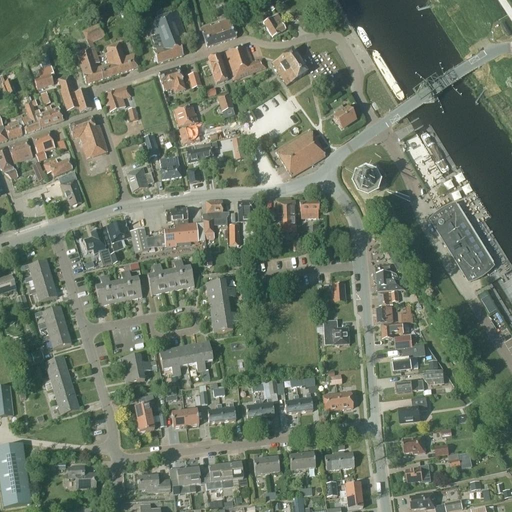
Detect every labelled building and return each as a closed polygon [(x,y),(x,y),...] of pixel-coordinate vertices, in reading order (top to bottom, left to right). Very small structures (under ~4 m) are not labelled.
[(277,10),(273,4),(268,7),(271,13),(277,10)] [(186,42),(177,13),(150,23),(154,37),(151,39),(154,46),(152,48),(153,50),(155,51),(155,52),(153,53),(157,66),(182,57),(179,44),(186,42)] [(283,24),(277,15),(262,24),(272,39),(285,31),(281,25),(283,24)] [(236,39),(229,19),(218,23),(218,25),(211,28),(210,26),(200,29),(206,49),(236,39)] [(102,81),(98,69),(96,69),(95,65),(99,64),(92,44),(105,38),(100,26),(82,34),(88,45),(90,51),(76,56),(85,86),(102,81)] [(108,65),(98,69),(102,81),(138,69),(134,56),(123,59),(118,45),(107,49),(107,50),(106,50),(107,55),(105,55),(108,65)] [(252,62),(246,46),(223,54),(232,82),(265,69),(261,59),(252,62)] [(306,74),(291,51),(276,61),(270,64),(285,88),(306,74)] [(225,75),(218,56),(207,59),(216,85),(227,81),(225,75)] [(49,63),(48,63),(47,58),(39,61),(42,71),(37,73),(39,79),(33,80),(37,91),(53,86),(50,77),(53,76),(49,63)] [(184,92),(178,69),(157,75),(161,88),(163,93),(172,90),(174,95),(184,92)] [(201,87),(197,74),(187,77),(191,90),(201,87)] [(70,84),(68,78),(57,82),(59,87),(58,88),(67,113),(78,110),(80,114),(91,110),(85,91),(74,94),(74,93),(73,93),(70,84)] [(14,94),(10,82),(3,85),(8,97),(14,94)] [(130,98),(126,88),(103,96),(109,114),(125,109),(122,101),(130,98)] [(214,90),(205,92),(207,99),(215,97),(214,90)] [(49,104),(45,93),(40,96),(44,106),(49,104)] [(232,110),(228,95),(217,99),(221,114),(232,110)] [(52,126),(46,113),(40,115),(39,112),(34,114),(31,106),(36,105),(35,102),(30,104),(39,130),(52,126)] [(39,130),(30,104),(24,106),(28,118),(20,121),(25,135),(39,130)] [(343,111),(341,106),(332,112),(335,116),(333,118),(341,130),(355,121),(347,109),(343,111)] [(46,113),(52,126),(62,122),(58,109),(51,112),(50,108),(45,109),(46,113)] [(189,110),(174,114),(178,130),(194,125),(197,125),(193,109),(189,110)] [(135,113),(135,110),(127,112),(130,123),(137,121),(138,125),(145,123),(142,111),(135,113)] [(94,129),(90,119),(68,127),(73,141),(78,139),(86,161),(107,154),(98,127),(94,129)] [(22,137),(16,122),(7,125),(8,127),(4,129),(8,141),(22,137)] [(199,143),(195,128),(179,132),(182,147),(199,143)] [(324,158),(309,132),(275,153),(290,179),(324,158)] [(54,149),(48,133),(31,140),(37,155),(35,156),(38,163),(46,160),(44,153),(54,149)] [(165,143),(163,134),(155,137),(158,145),(165,143)] [(159,156),(153,136),(143,139),(149,159),(159,156)] [(231,142),(235,162),(244,160),(240,140),(231,142)] [(7,148),(13,165),(32,159),(26,141),(7,148)] [(217,150),(216,145),(185,150),(187,165),(211,161),(210,151),(217,150)] [(13,171),(5,149),(0,150),(0,170),(0,171),(4,175),(10,181),(17,178),(14,171),(13,171)] [(139,152),(141,159),(147,157),(145,150),(139,152)] [(178,168),(177,158),(159,161),(159,166),(161,171),(160,171),(161,182),(181,179),(179,168),(178,168)] [(72,171),(67,161),(57,165),(55,161),(43,166),(47,175),(51,174),(53,179),(72,171)] [(45,180),(38,164),(31,168),(38,183),(45,180)] [(200,183),(197,169),(187,171),(189,185),(200,183)] [(126,177),(129,185),(151,178),(150,174),(144,176),(142,170),(129,173),(130,176),(126,177)] [(373,177),(367,175),(361,178),(359,184),(362,190),(368,192),(374,189),(376,183),(373,177)] [(153,184),(151,178),(129,185),(131,194),(148,189),(147,186),(153,184)] [(56,181),(46,184),(48,192),(58,189),(56,181)] [(79,196),(74,182),(60,187),(65,201),(67,201),(70,209),(81,205),(78,197),(79,196)] [(205,215),(204,215),(205,240),(205,241),(213,241),(213,227),(216,227),(225,227),(227,226),(226,219),(227,219),(227,217),(229,217),(229,214),(224,214),(222,214),(221,202),(205,203),(205,215)] [(252,214),(252,203),(237,204),(237,215),(238,224),(253,223),(253,214),(252,214)] [(294,234),(294,203),(275,204),(275,228),(262,228),(262,240),(277,239),(277,234),(294,234)] [(318,213),(318,203),(299,203),(299,213),(300,213),(300,220),(318,220),(318,213)] [(435,227),(435,228),(436,229),(436,230),(437,230),(438,231),(441,236),(440,237),(440,238),(440,239),(443,243),(450,255),(451,255),(455,261),(455,262),(455,263),(461,274),(462,274),(463,274),(464,273),(468,280),(468,281),(469,280),(483,271),(491,266),(455,208),(440,217),(440,218),(437,219),(435,221),(435,222),(435,223),(434,224),(434,225),(434,226),(435,226),(435,227)] [(143,230),(127,234),(129,240),(131,239),(134,256),(148,253),(148,251),(175,248),(175,245),(197,243),(195,225),(187,226),(186,222),(187,222),(186,211),(164,213),(165,224),(173,223),(173,228),(173,231),(163,232),(163,238),(145,240),(143,230)] [(120,242),(129,240),(127,234),(124,223),(106,229),(113,253),(123,250),(120,242)] [(238,247),(238,227),(229,227),(229,247),(238,247)] [(317,237),(317,227),(309,227),(309,237),(317,237)] [(105,252),(99,231),(90,234),(91,240),(82,243),(86,254),(92,252),(93,256),(98,254),(101,263),(102,268),(112,265),(110,260),(108,251),(105,252)] [(209,252),(201,253),(203,264),(203,269),(212,267),(211,263),(209,252)] [(120,264),(117,254),(110,257),(113,266),(120,264)] [(28,271),(31,279),(31,280),(49,274),(46,262),(28,267),(28,266),(20,269),(21,273),(28,271)] [(174,272),(168,273),(172,294),(183,292),(177,262),(173,263),(174,272)] [(177,262),(183,292),(194,289),(189,269),(183,270),(181,262),(177,262)] [(160,266),(156,267),(162,296),(172,294),(168,273),(161,275),(160,266)] [(124,274),(131,303),(141,300),(137,280),(130,281),(128,273),(130,272),(130,270),(130,269),(130,267),(123,268),(124,274)] [(162,296),(156,267),(151,268),(153,276),(147,278),(151,298),(162,296)] [(390,267),(376,268),(377,275),(376,275),(374,278),(374,282),(377,284),(377,293),(403,291),(396,276),(394,277),(391,274),(390,274),(390,267)] [(32,283),(34,291),(35,292),(53,286),(49,274),(31,280),(31,279),(24,281),(25,285),(32,283)] [(122,283),(116,284),(120,305),(131,303),(124,274),(120,274),(122,283)] [(413,286),(407,275),(400,279),(406,290),(413,286)] [(0,296),(15,291),(11,277),(0,280),(0,296)] [(107,277),(103,278),(109,307),(120,305),(116,284),(109,286),(107,277)] [(109,307),(103,278),(99,279),(101,287),(94,289),(99,309),(109,307)] [(205,285),(207,298),(234,294),(233,290),(225,291),(224,282),(205,285)] [(57,299),(53,286),(35,292),(34,291),(27,293),(28,297),(36,295),(38,304),(57,299)] [(345,304),(343,286),(323,287),(324,306),(345,304)] [(398,303),(397,293),(377,295),(379,308),(393,307),(393,303),(398,303)] [(235,298),(234,294),(207,298),(209,310),(228,307),(227,299),(235,298)] [(27,310),(24,297),(14,300),(18,312),(27,310)] [(228,307),(209,310),(211,323),(238,319),(237,314),(229,316),(228,307)] [(392,324),(391,308),(376,310),(377,325),(392,324)] [(398,316),(399,325),(402,325),(413,324),(412,315),(411,315),(410,308),(406,309),(406,316),(398,316)] [(45,326),(63,321),(60,309),(42,314),(42,313),(34,315),(35,320),(42,317),(45,325),(45,326)] [(239,323),(238,319),(211,323),(213,335),(232,333),(230,324),(239,323)] [(67,333),(63,321),(45,326),(45,325),(37,328),(39,332),(46,330),(48,338),(48,339),(67,333)] [(336,331),(336,323),(322,323),(324,347),(332,347),(348,346),(347,330),(336,331)] [(402,325),(399,325),(394,326),(381,327),(382,341),(393,340),(393,335),(403,334),(402,325)] [(48,339),(48,338),(41,340),(42,344),(49,342),(52,351),(71,346),(67,333),(48,339)] [(396,352),(412,350),(411,337),(394,339),(396,352)] [(208,344),(196,346),(201,373),(203,384),(209,382),(207,372),(205,372),(203,364),(212,362),(208,344)] [(201,373),(196,346),(183,349),(187,367),(195,366),(197,374),(201,373)] [(403,360),(392,362),(394,373),(411,370),(410,360),(425,358),(423,348),(411,350),(411,351),(402,353),(403,360)] [(183,349),(171,351),(176,378),(180,377),(179,369),(187,367),(183,349)] [(176,378),(171,351),(158,353),(162,372),(170,370),(172,379),(170,379),(172,389),(177,388),(176,378)] [(43,361),(41,352),(31,355),(33,364),(43,361)] [(120,361),(122,373),(149,368),(148,364),(140,366),(139,357),(120,361)] [(44,365),(48,378),(66,372),(62,359),(44,365)] [(149,368),(122,373),(125,386),(144,382),(142,374),(150,372),(149,368)] [(52,391),(70,385),(66,372),(48,378),(52,391)] [(424,375),(425,381),(429,386),(444,385),(443,373),(424,375)] [(333,377),(335,386),(342,385),(342,387),(351,386),(350,375),(333,377)] [(295,382),(296,388),(304,387),(305,390),(314,388),(313,379),(295,382)] [(258,408),(260,419),(273,418),(272,406),(271,406),(270,396),(276,395),(274,382),(257,384),(258,393),(262,393),(263,401),(266,401),(267,407),(260,408),(258,408)] [(411,383),(395,384),(396,394),(412,393),(412,392),(418,392),(419,392),(424,391),(422,382),(417,382),(411,383)] [(70,385),(52,391),(56,404),(74,398),(70,385)] [(0,418),(11,417),(8,388),(0,389),(0,418)] [(336,396),(338,412),(352,410),(350,394),(336,396)] [(309,395),(297,397),(298,403),(297,403),(298,415),(312,413),(310,401),(309,395)] [(324,413),(338,412),(336,396),(322,398),(324,413)] [(136,422),(155,418),(154,412),(150,413),(148,406),(154,405),(152,397),(137,400),(139,408),(134,409),(136,422)] [(285,416),(298,415),(297,403),(298,403),(297,397),(293,397),(294,404),(284,405),(285,416)] [(78,411),(74,398),(56,404),(60,417),(78,411)] [(427,412),(426,399),(412,401),(413,409),(398,411),(400,425),(420,423),(419,413),(427,412)] [(258,408),(260,408),(259,402),(255,402),(255,408),(245,409),(247,421),(260,419),(258,408)] [(229,411),(221,412),(220,412),(222,424),(235,422),(233,411),(232,405),(228,405),(229,411)] [(220,412),(221,412),(220,406),(216,407),(217,413),(207,414),(208,426),(222,424),(220,412)] [(183,414),(185,429),(198,427),(196,412),(183,414)] [(185,429),(183,414),(170,415),(172,430),(185,429)] [(467,424),(466,415),(456,417),(457,426),(467,424)] [(155,418),(136,422),(139,434),(153,431),(152,425),(159,424),(159,429),(166,429),(165,416),(155,418)] [(452,438),(451,431),(441,432),(442,439),(452,438)] [(425,454),(424,439),(402,441),(403,455),(412,454),(412,456),(425,454)] [(30,506),(21,446),(0,449),(0,493),(3,510),(30,506)] [(449,455),(448,447),(434,449),(436,457),(449,455)] [(343,453),(337,454),(339,471),(353,469),(352,455),(344,456),(343,453)] [(339,471),(337,454),(332,455),(332,457),(324,458),(325,472),(339,471)] [(313,455),(300,457),(302,472),(314,470),(313,455)] [(461,468),(458,455),(448,457),(450,470),(461,468)] [(302,472),(300,457),(288,458),(290,473),(302,472)] [(277,460),(265,461),(266,476),(279,474),(277,460)] [(266,476),(265,461),(252,462),(254,477),(266,476)] [(226,467),(218,468),(221,491),(222,491),(223,498),(233,497),(232,489),(229,465),(226,465),(226,467)] [(229,465),(232,489),(237,489),(247,487),(246,481),(242,481),(240,465),(232,466),(232,465),(229,465)] [(208,476),(203,476),(204,486),(209,486),(209,485),(215,484),(216,491),(221,491),(218,468),(211,469),(210,467),(207,468),(208,476)] [(430,483),(428,467),(420,468),(420,470),(405,472),(407,485),(423,483),(423,484),(430,483)] [(84,476),(84,468),(67,469),(67,480),(75,480),(76,491),(95,490),(94,475),(84,476)] [(194,471),(186,472),(189,495),(195,494),(194,487),(199,486),(199,487),(204,486),(203,476),(198,477),(197,469),(194,469),(194,471)] [(172,497),(189,495),(186,472),(179,473),(178,471),(175,472),(177,482),(170,483),(172,497)] [(157,483),(157,477),(137,478),(138,492),(146,492),(146,495),(169,494),(168,482),(157,483)] [(481,491),(479,483),(470,484),(471,492),(481,491)] [(336,498),(335,484),(325,485),(326,499),(336,498)] [(340,500),(360,497),(359,485),(344,487),(345,493),(339,493),(340,500)] [(511,499),(510,491),(503,492),(505,500),(511,499)] [(434,510),(433,494),(416,496),(416,497),(410,498),(411,511),(426,510),(426,511),(434,510)] [(360,497),(340,500),(341,506),(346,505),(347,511),(362,510),(360,497)] [(223,509),(222,499),(215,500),(216,510),(223,509)] [(458,511),(462,511),(461,502),(444,505),(445,511),(458,511)]
